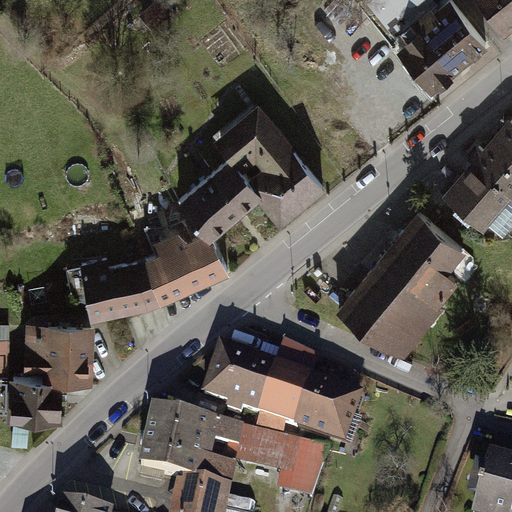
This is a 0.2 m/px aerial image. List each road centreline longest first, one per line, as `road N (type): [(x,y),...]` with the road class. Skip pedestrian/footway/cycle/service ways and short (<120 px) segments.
road 1 (residential): [(426,511),(465,414),(242,303)]
road 2 (tertiary): [(511,80),(242,303)]
road 3 (tertiary): [(242,303),(40,474),(13,511)]
